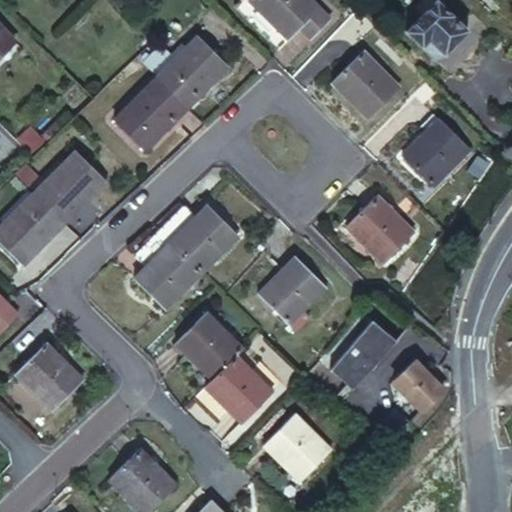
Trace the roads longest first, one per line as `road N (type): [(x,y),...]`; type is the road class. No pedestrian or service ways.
road 1 (residential): [(214,140),(48,283),(139,380),(6,511)]
road 2 (residential): [(214,140),(287,206),(341,155),(269,83)]
road 3 (secondary): [(476,411),(479,309),(511,243)]
road 4 (unknown): [(139,380),(239,492)]
